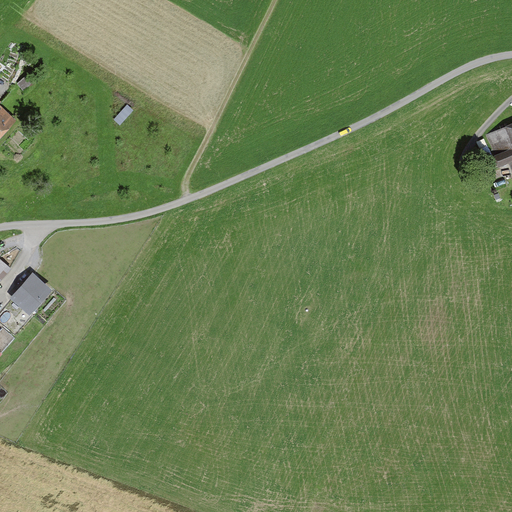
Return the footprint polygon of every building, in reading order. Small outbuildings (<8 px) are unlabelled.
[(0,130),(13,118),(0,104),(0,99),(13,83),(0,73),(0,130)] [(124,122),(133,105),(126,101),(117,118),(124,122)] [(511,125),(489,135),(501,163),(511,157),(511,125)] [(79,187),(66,197),(77,210),(90,200),(79,187)] [(0,277),(9,267),(0,259),(0,277)] [(32,275),(14,296),(28,309),(46,288),(32,275)]
